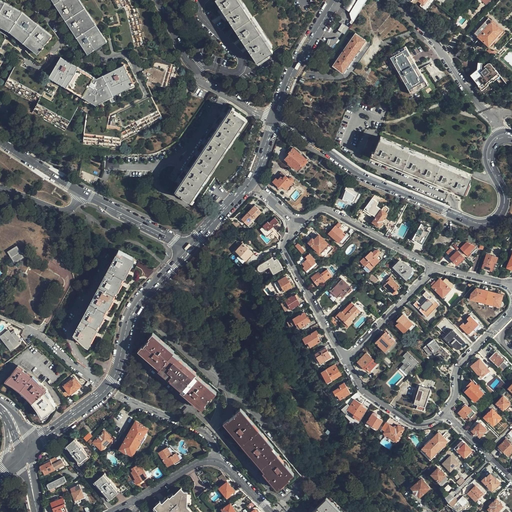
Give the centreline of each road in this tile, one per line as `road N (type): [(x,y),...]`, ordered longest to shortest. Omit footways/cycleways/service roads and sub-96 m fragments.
road 1 (secondary): [(274,118),(360,173),(477,223),(503,208),(488,156),(501,135)]
road 2 (secondary): [(186,250),(135,305),(106,389)]
road 3 (residential): [(344,360),(282,250),(299,226)]
road 4 (residential): [(299,226),(328,209),(433,267)]
road 5 (residential): [(390,0),(435,41),(487,114)]
road 6 (residential): [(200,0),(201,19),(241,62),(230,73),(200,63),(191,68)]
road 7 (residential): [(446,413),(418,426),(407,422),(364,394),(344,360)]
road 8 (tertiary): [(335,0),(274,118)]
road 9 (residential): [(344,360),(433,267)]
road 10 (unclassified): [(215,461),(204,432),(118,393)]
road 11 (residential): [(511,311),(459,363),(446,413)]
